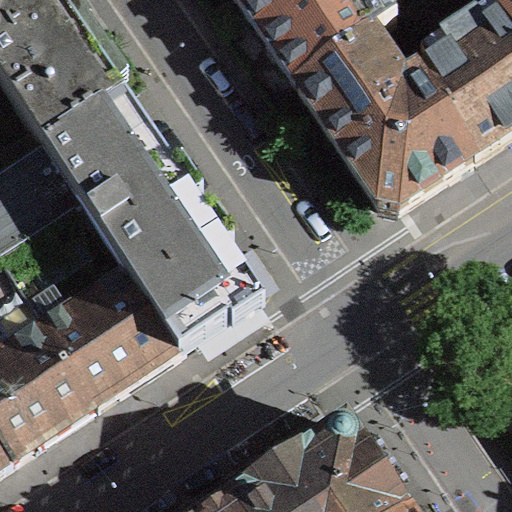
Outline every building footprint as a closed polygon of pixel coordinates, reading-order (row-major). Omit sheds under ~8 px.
[(0,0),(0,85),(45,155),(46,156),(124,104),(79,38),(81,37),(56,0),(0,0)] [(371,18),(384,9),(378,0),(251,0),(245,4),(239,8),(297,92),(371,42),(382,34),(371,18)] [(511,14),(501,22),(503,25),(511,38),(511,14)] [(511,38),(503,25),(486,37),(477,24),(441,47),(450,60),(418,81),(474,167),(511,142),(511,38)] [(378,212),(400,217),(474,167),(418,81),(405,90),(371,42),(297,92),(378,212)] [(262,307),(124,104),(46,156),(180,361),(262,307)] [(180,361),(46,156),(45,155),(0,184),(0,268),(97,415),(180,361)] [(0,358),(0,450),(13,470),(97,415),(0,268),(0,335),(11,352),(0,358)] [(335,439),(229,508),(231,511),(401,511),(353,442),(335,439)] [(0,479),(13,471),(13,470),(0,450),(0,479)]
